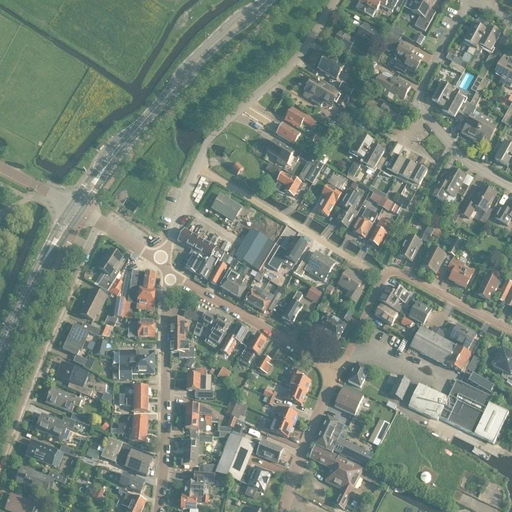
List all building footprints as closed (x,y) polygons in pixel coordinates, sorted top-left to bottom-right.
[(376,12),(379,6),(392,13),(398,2),(395,0),(358,0),(359,2),(358,3),(360,4),(356,10),(362,13),(364,14),(372,18),(375,12),(376,12)] [(404,0),(400,0),(396,8),(398,10),(401,11),(406,1),(404,0)] [(435,0),(417,0),(411,12),(420,17),(414,27),(425,33),(433,16),(428,13),(435,0)] [(472,57),(475,51),(488,28),(486,27),(488,25),(478,20),(477,22),(476,22),(464,43),(471,47),(471,49),(469,49),(466,54),(472,57)] [(352,48),(366,56),(379,34),(365,25),(358,37),(355,42),(346,37),(346,38),(339,34),(333,45),(348,54),(352,48)] [(488,28),(475,51),(480,54),(483,49),(491,53),(500,35),(488,28)] [(401,38),(390,32),(385,42),(396,48),(401,38)] [(423,38),(418,35),(414,42),(419,45),(423,38)] [(399,59),(394,68),(405,74),(407,69),(414,73),(421,61),(412,56),(414,52),(401,45),(395,57),(399,59)] [(445,60),(452,63),(465,70),(468,65),(448,54),(445,60)] [(344,68),(325,56),(317,69),(336,81),(344,68)] [(478,77),(484,80),(484,79),(485,79),(496,59),(490,56),(478,77)] [(511,60),(505,56),(495,74),(503,78),(500,83),(505,86),(511,72),(511,60)] [(465,70),(452,63),(449,68),(462,75),(465,70)] [(362,84),(371,88),(379,73),(370,68),(362,84)] [(396,81),(394,85),(380,77),(374,89),(384,95),(388,89),(390,91),(390,92),(404,100),(410,89),(396,81)] [(471,91),(476,94),(477,94),(477,93),(484,80),(478,77),(471,91)] [(477,93),(482,95),(490,82),(485,79),(484,79),(484,80),(477,93)] [(305,91),(307,92),(304,97),(312,102),(314,99),(321,103),(324,98),(336,105),(340,98),(328,91),(327,89),(312,80),(305,91)] [(354,90),(343,83),(339,89),(350,96),(354,90)] [(441,84),(431,102),(444,109),(455,89),(450,86),(449,88),(441,84)] [(455,89),(444,109),(442,112),(454,119),(458,113),(464,116),(470,105),(456,97),(460,92),(455,89)] [(477,93),(477,94),(476,94),(470,105),(464,116),(470,119),(462,135),(474,142),(487,119),(482,116),(479,122),(472,117),(476,109),(475,108),(482,95),(477,93)] [(338,106),(345,110),(350,101),(344,97),(338,106)] [(378,123),(380,118),(394,126),(400,114),(386,106),(384,110),(370,102),(363,114),(378,123)] [(341,119),(351,124),(357,113),(347,108),(341,119)] [(511,111),(509,110),(502,123),(507,126),(510,121),(511,116),(511,111)] [(287,116),(288,117),(286,121),(293,125),(292,126),(298,130),(303,122),(313,129),(317,122),(306,116),(305,118),(299,114),(298,115),(292,111),(291,112),(289,112),(287,116)] [(492,122),(487,119),(474,142),(486,149),(496,131),(489,127),(492,122)] [(299,137),(282,127),(277,135),(294,145),(299,137)] [(325,140),(316,135),(312,142),(321,147),(325,140)] [(354,178),(361,167),(372,147),(374,143),(362,136),(351,154),(359,158),(356,163),(354,164),(348,175),(347,179),(352,181),(354,178)] [(271,148),(268,153),(279,159),(277,162),(286,168),(294,153),(274,141),(274,143),(272,143),(270,146),(271,148)] [(495,162),(507,168),(509,165),(511,159),(511,147),(505,144),(504,146),(498,143),(492,153),(498,156),(495,162)] [(375,170),(380,173),(386,162),(381,160),(384,154),(372,147),(361,167),(365,169),(367,167),(374,171),(375,170)] [(313,167),(317,162),(317,161),(303,152),(299,159),(313,167)] [(390,165),(386,162),(380,173),(384,175),(386,171),(392,174),(390,177),(395,180),(397,177),(404,164),(404,163),(405,162),(404,163),(394,157),(390,165)] [(317,162),(313,167),(306,181),(313,185),(324,166),(317,162)] [(406,185),(408,181),(414,171),(416,168),(415,168),(416,167),(405,162),(404,163),(404,164),(397,177),(402,180),(401,182),(406,185)] [(238,165),(234,169),(232,171),(238,176),(243,170),(238,165)] [(416,168),(414,171),(408,181),(406,185),(412,188),(411,189),(416,192),(418,190),(427,173),(416,167),(415,168),(416,168)] [(463,197),(468,188),(461,185),(464,179),(450,171),(443,184),(438,182),(430,195),(444,203),(448,196),(453,198),(456,193),(463,197)] [(293,198),(298,190),(301,189),(303,185),(301,184),(282,174),(277,182),(278,183),(275,187),(276,190),(282,194),(284,194),(284,193),(293,198)] [(345,178),(341,185),(348,189),(352,182),(345,178)] [(356,191),(359,185),(357,184),(353,182),(350,188),(356,191)] [(487,210),(495,196),(482,188),(471,206),(466,203),(459,214),(468,220),(474,209),(484,214),(480,222),(486,226),(493,213),(487,210)] [(336,223),(347,230),(356,216),(351,214),(360,200),(347,192),(341,203),(346,206),(336,223)] [(327,200),(326,199),(318,212),(328,218),(335,204),(334,203),(338,196),(331,193),(327,200)] [(389,193),(385,200),(387,201),(393,204),(394,202),(391,200),(394,195),(389,193)] [(236,218),(241,209),(220,196),(212,210),(229,220),(232,216),(236,218)] [(377,205),(383,208),(387,201),(385,200),(381,198),(377,205)] [(397,203),(407,208),(409,203),(405,201),(404,202),(399,199),(397,203)] [(393,204),(387,201),(383,208),(392,213),(396,207),(392,205),(393,204)] [(495,220),(507,227),(510,220),(511,220),(511,202),(506,211),(501,208),(495,220)] [(353,233),(364,239),(377,216),(366,209),(353,233)] [(390,226),(391,227),(394,222),(387,219),(385,223),(390,226)] [(369,242),(378,248),(390,226),(385,223),(381,221),(369,242)] [(422,240),(428,243),(435,231),(428,228),(422,240)] [(251,230),(235,258),(251,268),(259,272),(275,245),(268,240),(251,230)] [(184,231),(178,242),(192,250),(193,250),(201,255),(205,257),(200,267),(213,274),(219,264),(220,265),(226,255),(216,250),(216,249),(201,242),(184,231)] [(420,243),(410,238),(399,258),(409,263),(420,243)] [(279,249),(267,268),(277,273),(285,260),(295,266),(306,246),(305,246),(306,244),(299,240),(298,242),(294,239),(286,253),(279,249)] [(454,257),(462,243),(456,240),(448,254),(454,257)] [(421,267),(435,275),(445,256),(430,249),(421,267)] [(190,262),(186,269),(196,275),(200,267),(205,257),(201,255),(193,250),(192,250),(187,260),(190,262)] [(106,274),(99,284),(109,291),(120,273),(115,270),(122,258),(111,251),(99,270),(106,274)] [(308,267),(307,267),(308,267),(314,271),(312,275),(324,283),(326,279),(335,265),(316,253),(308,267)] [(213,274),(209,282),(216,286),(226,268),(228,265),(230,266),(234,259),(226,255),(220,265),(219,264),(213,274)] [(234,259),(230,266),(234,269),(238,262),(234,259)] [(449,282),(465,290),(471,277),(461,272),(464,267),(453,261),(447,272),(453,275),(449,282)] [(302,264),(296,274),(301,278),(304,274),(308,267),(307,267),(308,267),(302,264)] [(200,267),(196,275),(201,278),(209,282),(213,274),(200,267)] [(245,276),(249,270),(244,267),(240,273),(245,276)] [(345,297),(355,304),(362,293),(357,290),(363,280),(347,271),(338,286),(348,292),(345,297)] [(157,276),(133,272),(131,286),(154,290),(157,276)] [(220,288),(229,294),(239,277),(230,272),(228,277),(226,276),(220,288)] [(254,280),(259,283),(262,277),(257,274),(254,280)] [(239,277),(229,294),(239,299),(246,288),(241,285),(245,277),(241,275),(239,277)] [(278,286),(283,289),(289,279),(284,276),(278,286)] [(477,295),(490,302),(499,284),(486,277),(477,295)] [(504,302),(511,288),(504,285),(497,299),(504,302)] [(131,286),(128,303),(138,304),(137,310),(152,312),(153,307),(156,290),(154,290),(131,286)] [(324,296),(329,299),(334,289),(330,286),(324,296)] [(244,302),(254,308),(261,297),(263,292),(254,287),(252,291),(251,290),(244,302)] [(261,297),(254,308),(264,313),(267,309),(272,312),(274,309),(284,291),(278,287),(273,297),(264,291),(263,292),(261,297)] [(306,297),(317,304),(323,293),(313,287),(306,297)] [(80,314),(93,321),(96,315),(98,316),(106,298),(110,300),(112,294),(102,289),(99,294),(92,290),(80,314)] [(383,294),(380,292),(377,296),(380,298),(378,301),(393,310),(398,313),(401,309),(396,306),(399,301),(404,304),(409,295),(399,289),(396,295),(386,289),(383,294)] [(288,325),(289,325),(290,324),(291,325),(302,307),(297,304),(302,297),(297,294),(282,319),(285,320),(284,321),(284,323),(288,325)] [(116,300),(108,316),(118,318),(123,319),(123,318),(124,313),(125,308),(126,303),(126,302),(116,300)] [(323,315),(329,304),(324,301),(318,312),(323,315)] [(417,302),(409,317),(423,325),(431,310),(417,302)] [(376,312),(374,316),(388,324),(391,326),(397,316),(395,315),(380,306),(379,309),(376,307),(374,311),(376,312)] [(347,324),(353,315),(345,311),(343,310),(340,315),(342,316),(340,319),(347,324)] [(197,321),(199,315),(186,311),(184,317),(197,321)] [(214,327),(205,343),(218,350),(226,336),(225,335),(232,324),(217,315),(216,318),(206,312),(202,320),(214,327)] [(107,318),(103,327),(109,328),(112,328),(113,328),(118,319),(118,318),(108,316),(107,318)] [(317,331),(327,337),(336,321),(326,316),(317,331)] [(171,319),(171,342),(185,342),(185,333),(189,333),(189,328),(185,328),(185,319),(171,319)] [(409,329),(413,323),(404,319),(401,324),(409,329)] [(336,321),(327,337),(337,343),(346,327),(336,321)] [(133,331),(139,331),(139,330),(155,330),(155,322),(139,322),(139,324),(129,324),(129,331),(133,331)] [(199,337),(203,326),(197,323),(192,334),(199,337)] [(99,336),(101,331),(95,329),(91,327),(84,324),(82,329),(74,326),(63,350),(77,356),(80,350),(81,351),(89,333),(92,334),(93,333),(99,336)] [(228,337),(227,340),(220,351),(226,355),(234,341),(241,344),(249,331),(238,324),(230,338),(228,337)] [(474,341),(477,336),(457,325),(449,339),(464,347),(462,349),(473,355),(479,344),(474,341)] [(104,338),(109,328),(103,327),(101,331),(99,336),(98,337),(104,338)] [(433,328),(431,332),(439,337),(441,332),(433,328)] [(470,365),(467,363),(471,356),(421,329),(410,348),(446,368),(447,366),(461,373),(465,375),(468,370),(470,365)] [(129,331),(128,338),(155,339),(155,330),(139,330),(139,331),(133,331),(129,331)] [(255,354),(258,356),(266,341),(257,335),(248,349),(247,349),(240,362),(247,366),(255,354)] [(108,342),(97,340),(93,355),(104,357),(108,342)] [(90,341),(86,349),(91,351),(95,344),(90,341)] [(189,342),(185,342),(171,342),(171,353),(180,353),(180,358),(194,358),(194,348),(189,348),(189,342)] [(511,355),(502,350),(492,368),(504,374),(501,379),(511,385),(511,355)] [(144,362),(155,362),(155,353),(132,352),(132,360),(128,359),(128,356),(117,356),(117,366),(132,366),(138,366),(138,364),(144,364),(144,362)] [(270,362),(263,357),(256,369),(263,373),(268,364),(270,362)] [(89,358),(85,365),(91,368),(95,361),(89,358)] [(468,370),(473,373),(479,360),(474,358),(470,365),(468,370)] [(189,360),(185,367),(190,370),(194,362),(189,360)] [(132,375),(155,375),(155,362),(144,362),(144,364),(138,364),(138,366),(132,366),(117,366),(117,371),(120,371),(120,381),(131,381),(132,375)] [(62,364),(57,378),(70,383),(68,388),(78,392),(90,397),(91,397),(92,392),(93,391),(83,387),(88,374),(62,364)] [(369,370),(357,364),(348,382),(360,388),(369,370)] [(188,375),(187,391),(195,392),(199,392),(204,392),(210,392),(211,377),(206,377),(207,371),(196,370),(196,376),(188,375)] [(291,388),(306,394),(311,382),(302,378),(303,375),(292,371),(286,386),(291,388)] [(227,378),(220,374),(218,379),(224,383),(227,378)] [(469,382),(490,395),(494,388),(473,375),(469,382)] [(401,401),(410,383),(398,377),(389,395),(401,401)] [(489,404),(492,398),(456,381),(448,399),(418,385),(408,407),(437,421),(438,419),(492,445),(508,413),(489,404)] [(132,400),(149,400),(149,389),(135,388),(135,396),(132,396),(132,400)] [(288,395),(283,393),(281,398),(301,406),(306,394),(291,388),(288,395)] [(364,397),(344,388),(335,407),(355,416),(364,397)] [(81,400),(52,389),(46,404),(71,414),(74,406),(78,408),(81,400)] [(264,396),(269,398),(275,401),(278,394),(266,389),(264,396)] [(195,392),(195,400),(213,400),(213,392),(210,392),(204,392),(199,392),(195,392)] [(105,394),(102,401),(110,405),(111,397),(105,394)] [(275,401),(269,398),(266,404),(273,407),(275,401)] [(127,400),(120,400),(120,406),(127,406),(127,407),(132,407),(132,412),(134,412),(149,412),(149,400),(132,400),(127,400)] [(239,422),(241,416),(244,418),(248,409),(234,402),(226,415),(237,421),(239,422)] [(186,418),(212,419),(212,413),(200,406),(187,406),(186,418)] [(298,415),(278,407),(276,411),(281,414),(278,421),(293,427),(298,415)] [(73,414),(71,420),(90,427),(92,421),(73,414)] [(67,428),(73,430),(76,422),(64,418),(62,423),(42,416),(37,430),(63,440),(67,428)] [(345,425),(339,422),(327,416),(313,445),(331,453),(333,450),(357,462),(363,450),(339,438),(345,425)] [(211,424),(211,426),(219,427),(220,420),(212,419),(186,418),(185,430),(190,430),(190,437),(200,437),(199,437),(199,430),(199,424),(211,424)] [(263,428),(288,439),(293,427),(278,421),(273,418),(270,425),(265,423),(263,428)] [(118,430),(147,432),(148,420),(134,419),(133,426),(118,425),(118,430)] [(369,442),(378,446),(389,424),(380,420),(369,442)] [(105,423),(101,429),(104,432),(109,426),(105,423)] [(146,444),(147,432),(118,430),(118,434),(132,436),(132,443),(146,444)] [(231,436),(228,444),(252,453),(255,446),(231,436)] [(205,444),(212,444),(213,438),(200,437),(190,437),(190,443),(185,442),(184,455),(198,456),(206,457),(206,450),(205,450),(205,444)] [(101,458),(115,463),(122,444),(108,438),(101,458)] [(283,450),(263,441),(257,455),(277,464),(283,450)] [(32,442),(26,456),(52,466),(58,451),(32,442)] [(155,457),(122,444),(115,463),(126,468),(147,477),(155,457)] [(216,473),(264,493),(271,474),(255,468),(251,478),(243,475),(252,453),(228,444),(216,473)] [(341,492),(334,506),(343,510),(363,469),(315,446),(309,458),(332,470),(326,483),(341,492)] [(62,447),(60,453),(77,459),(79,453),(62,447)] [(184,455),(183,467),(197,468),(198,456),(184,455)] [(46,478),(22,468),(16,482),(41,491),(47,493),(49,488),(52,490),(55,481),(65,485),(67,479),(50,473),(48,478),(46,478)] [(184,483),(183,497),(196,498),(203,498),(204,497),(208,497),(209,485),(213,485),(214,475),(211,475),(199,474),(194,473),(193,483),(194,483),(194,484),(193,484),(184,483)] [(127,488),(141,494),(145,483),(124,475),(121,483),(128,486),(127,488)] [(85,497),(91,500),(97,489),(90,486),(85,497)] [(104,493),(97,489),(91,500),(102,506),(105,499),(102,497),(104,493)] [(130,509),(128,511),(141,511),(146,503),(127,494),(123,505),(130,509)] [(11,495),(6,510),(10,511),(32,511),(35,507),(39,508),(42,501),(30,496),(28,502),(11,495)] [(196,498),(183,497),(182,497),(181,510),(190,510),(190,511),(198,511),(196,511),(197,503),(208,504),(208,497),(204,497),(203,498),(196,498)] [(366,502),(357,497),(355,502),(364,506),(366,502)]
